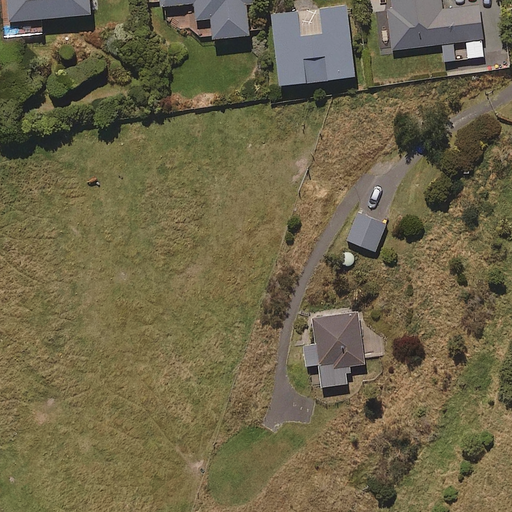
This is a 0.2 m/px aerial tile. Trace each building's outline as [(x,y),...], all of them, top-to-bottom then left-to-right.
[(2,0),(5,34),(45,31),(44,12),(92,8),(91,0),(2,0)] [(161,0),(162,1),(171,0),(196,0),(197,13),(212,12),(214,34),(251,30),(247,0),(161,0)] [(393,0),(393,3),(389,3),(394,45),(442,40),(445,61),(486,56),(480,2),(443,6),(442,0),(393,0)] [(356,73),(348,1),(273,9),(280,81),(356,73)] [(388,221),(359,208),(347,238),(376,250),(388,221)] [(353,368),(352,361),(365,360),(359,310),(314,315),(316,339),(305,341),(307,361),(321,360),(323,382),(350,379),(349,368),(353,368)]
